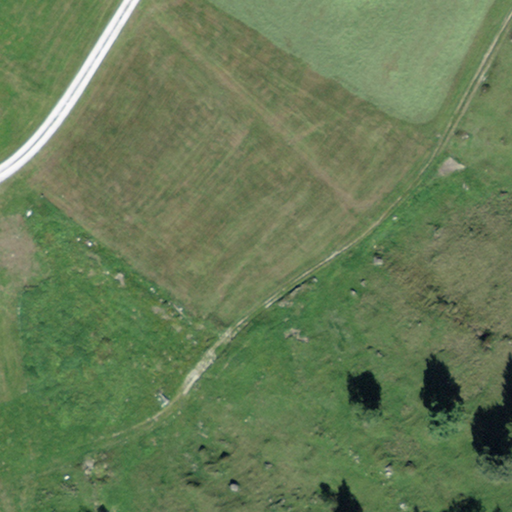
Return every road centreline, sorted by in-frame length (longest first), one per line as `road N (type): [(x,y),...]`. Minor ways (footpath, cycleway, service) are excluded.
road 1 (track): [(26,511),(33,467),(174,411),(230,335),(395,210),(511,15)]
road 2 (track): [(0,174),(49,127),(131,0)]
